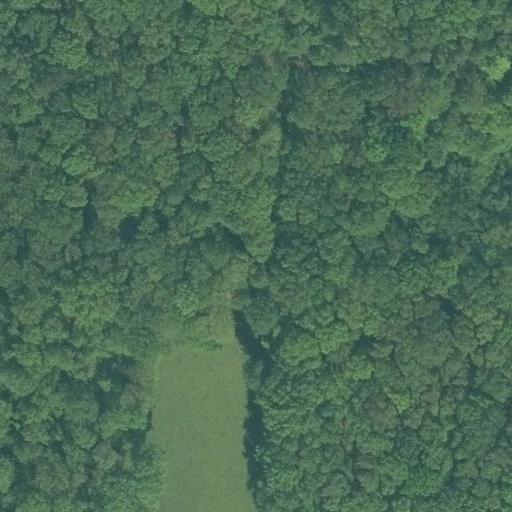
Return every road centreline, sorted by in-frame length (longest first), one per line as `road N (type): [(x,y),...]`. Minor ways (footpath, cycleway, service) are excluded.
road 1 (track): [(0,62),(511,58)]
road 2 (track): [(296,0),(286,491)]
